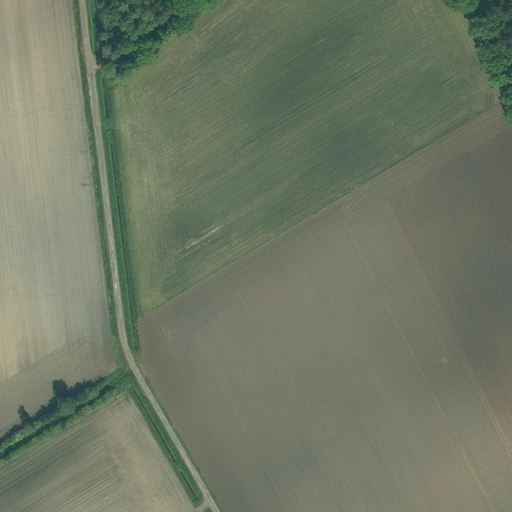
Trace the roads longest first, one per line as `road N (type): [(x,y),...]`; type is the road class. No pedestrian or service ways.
road 1 (track): [(91,65),(132,363)]
road 2 (track): [(217,511),(132,363)]
road 3 (track): [(132,363),(0,442)]
road 4 (track): [(448,0),(511,122)]
